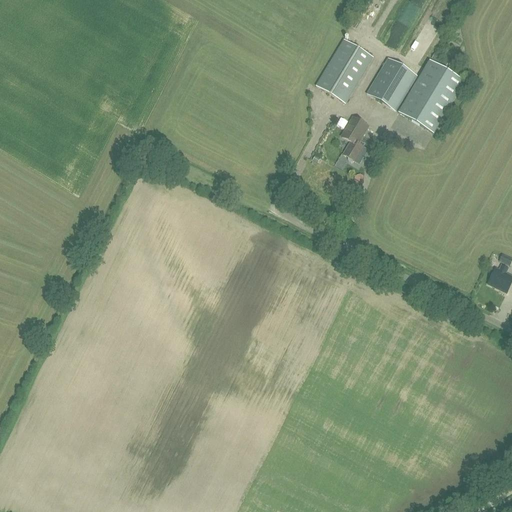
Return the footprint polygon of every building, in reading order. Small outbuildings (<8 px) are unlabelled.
[(376,0),(373,4),(379,9),(385,0),(376,0)] [(385,43),(395,51),(403,40),(392,32),(385,43)] [(345,105),(373,59),(343,41),(316,87),(345,105)] [(434,55),(431,59),(446,67),(448,63),(434,55)] [(433,135),(464,83),(429,62),(398,114),(433,135)] [(405,83),(408,78),(385,64),(367,95),(390,109),(400,92),(402,94),(408,85),(405,83)] [(355,136),(361,140),(368,128),(353,119),(341,138),(351,144),(355,136)] [(357,145),(361,140),(355,136),(351,144),(343,156),(348,159),(348,160),(348,162),(351,164),(353,163),(354,162),(355,163),(359,165),(367,152),(363,149),(357,145)] [(509,268),(511,263),(503,258),(501,263),(509,268)] [(506,294),(511,282),(511,278),(505,275),(508,269),(501,266),(499,272),(495,270),(488,285),(506,294)]
